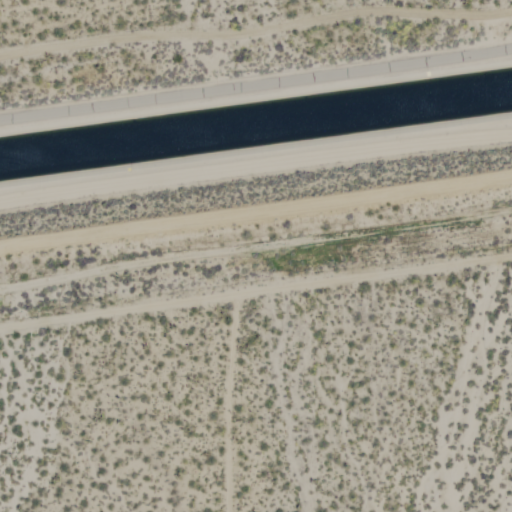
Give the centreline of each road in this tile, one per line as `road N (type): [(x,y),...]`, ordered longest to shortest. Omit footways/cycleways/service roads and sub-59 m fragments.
road 1 (residential): [(0,54),(98,40),(254,37),(352,10),(455,14),(511,2)]
road 2 (residential): [(511,256),(0,326)]
road 3 (residential): [(232,511),(238,294)]
